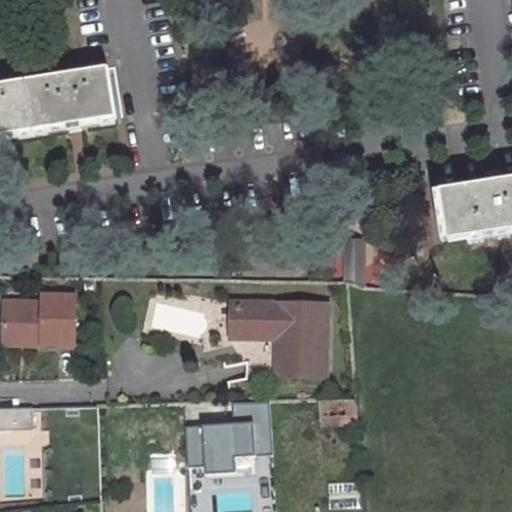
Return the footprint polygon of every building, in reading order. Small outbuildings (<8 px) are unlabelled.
[(107,68),(0,85),(0,136),(116,117),(107,68)] [(487,183),(438,191),(446,240),(511,229),(511,179),(502,181),(500,173),(486,175),(487,183)] [(364,242),(342,241),(343,283),(364,288),(364,242)] [(42,303),(4,302),(3,344),(42,345),(42,344),(74,344),(75,296),(42,296),(42,303)] [(239,300),(233,301),(234,338),(276,338),(276,336),(281,331),(276,325),(268,333),(239,332),(239,300)] [(327,302),(239,300),(239,332),(268,333),(276,325),(281,331),(276,336),(276,338),(276,376),(326,377),(327,302)] [(355,399),(317,400),(320,426),(357,426),(355,399)] [(243,458),(280,456),(276,401),(235,404),(236,422),(188,425),(192,475),(244,471),(243,458)] [(0,503),(2,503),(0,431),(35,429),(34,408),(0,408),(0,503)] [(112,511),(111,500),(101,501),(102,511),(112,511)]
